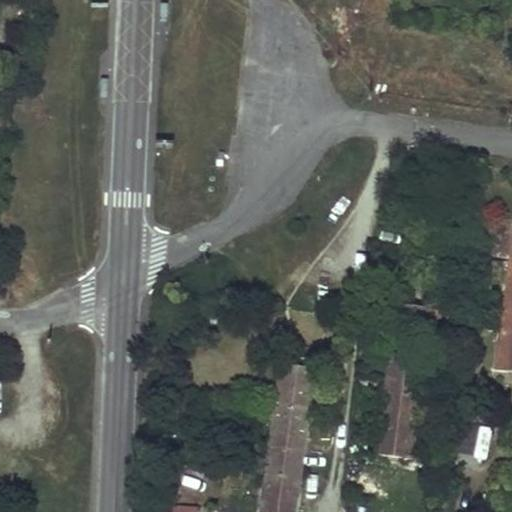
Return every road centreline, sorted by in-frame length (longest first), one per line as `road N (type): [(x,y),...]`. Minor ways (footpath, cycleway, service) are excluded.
road 1 (residential): [(124,279),(143,262),(233,223),(315,128),(346,121),(511,142)]
road 2 (tertiary): [(124,279),(136,0)]
road 3 (tertiary): [(113,511),(124,279)]
road 4 (unknown): [(34,319),(25,425),(0,442)]
road 5 (residential): [(0,321),(34,319),(104,296),(124,279)]
